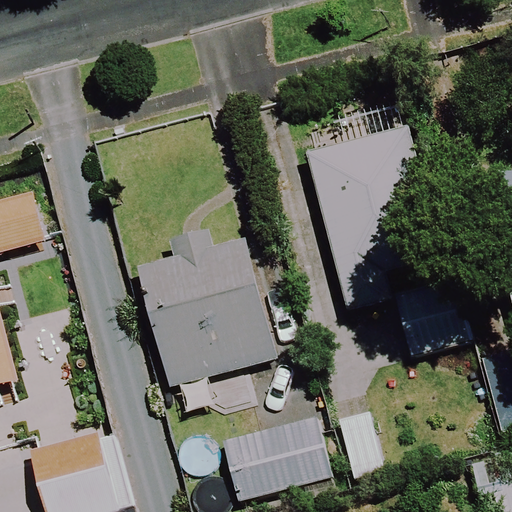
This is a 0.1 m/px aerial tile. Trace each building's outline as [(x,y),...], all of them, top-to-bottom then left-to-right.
[(407,138),(304,162),(349,357),(452,334),(407,138)] [(511,182),(481,190),(511,315),(511,182)] [(281,368),(250,250),(142,278),(173,396),(281,368)] [(511,362),(485,372),(509,442),(511,440),(511,362)] [(375,417),(337,426),(351,485),(389,476),(375,417)] [(320,428),(226,454),(241,511),(335,486),(320,428)] [(117,511),(101,442),(35,457),(47,511),(117,511)]
